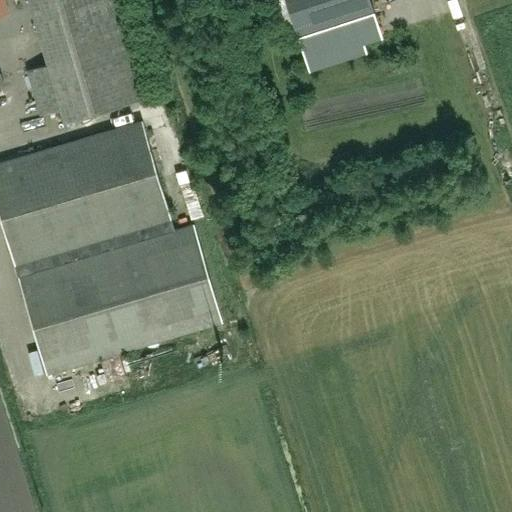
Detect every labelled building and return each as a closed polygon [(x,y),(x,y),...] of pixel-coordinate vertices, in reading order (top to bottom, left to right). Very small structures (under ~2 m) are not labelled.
[(0,0),(0,15),(8,13),(4,0),(0,0)] [(27,69),(40,114),(61,108),(65,121),(142,99),(113,0),(29,0),(47,63),(27,69)] [(370,0),(286,0),(298,37),(374,13),(370,0)] [(465,30),(471,48),(482,45),(475,26),(465,30)] [(346,36),(333,38),(336,51),(308,57),(312,72),(360,61),(356,44),(348,46),(346,36)] [(142,120),(0,162),(0,215),(14,263),(171,216),(142,120)] [(195,178),(184,181),(193,218),(205,215),(195,178)] [(223,321),(194,224),(17,277),(46,373),(223,321)]
